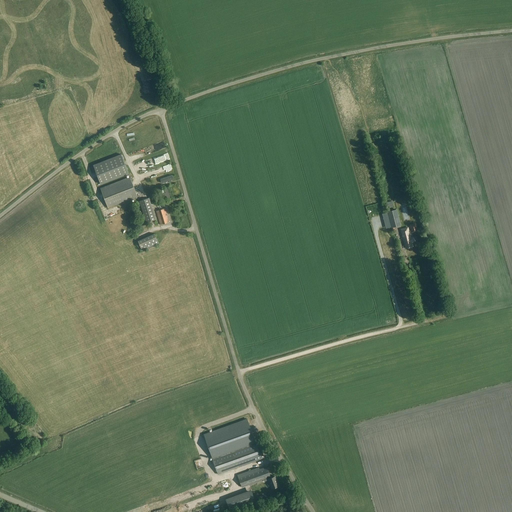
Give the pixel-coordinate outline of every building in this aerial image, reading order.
[(121,154),(93,165),(101,184),(128,174),(121,154)] [(153,174),(168,169),(167,166),(152,171),(153,174)] [(100,188),(108,208),(137,196),(130,177),(100,188)] [(139,201),(146,222),(156,219),(149,198),(139,201)] [(156,211),(160,225),(169,222),(167,215),(166,215),(165,214),(166,214),(165,208),(156,211)] [(391,228),(401,225),(396,209),(387,212),(391,228)] [(412,243),(411,242),(414,241),(413,238),(410,238),(409,233),(412,232),(412,233),(418,231),(416,224),(410,225),(411,230),(408,231),(407,227),(401,229),(405,245),(412,243)] [(138,241),(142,250),(158,243),(154,233),(138,241)] [(204,435),(212,458),(218,474),(264,458),(260,446),(257,447),(247,419),(204,435)] [(271,488),(279,486),(275,476),(270,478),(270,476),(267,467),(259,469),(259,467),(237,475),(242,487),(267,478),(271,488)] [(248,495),(227,501),(229,507),(250,501),(248,495)] [(286,498),(277,501),(279,506),(288,502),(286,498)]
